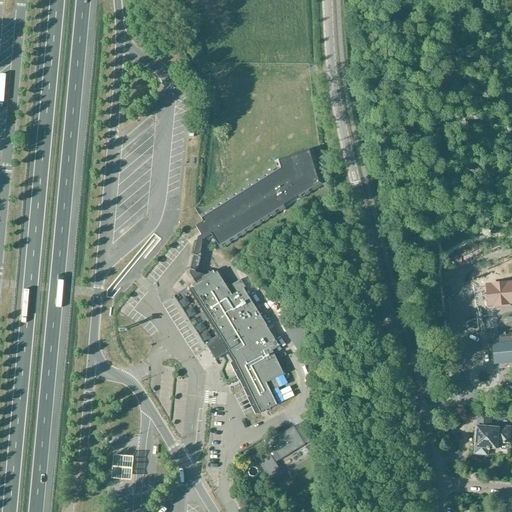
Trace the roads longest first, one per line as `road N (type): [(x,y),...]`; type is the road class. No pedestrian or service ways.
road 1 (motorway): [(33,511),(82,0)]
road 2 (motorway): [(55,0),(7,511)]
road 3 (tertiary): [(435,486),(354,183),(326,0)]
road 4 (unclassified): [(181,462),(134,386),(91,360),(120,29)]
